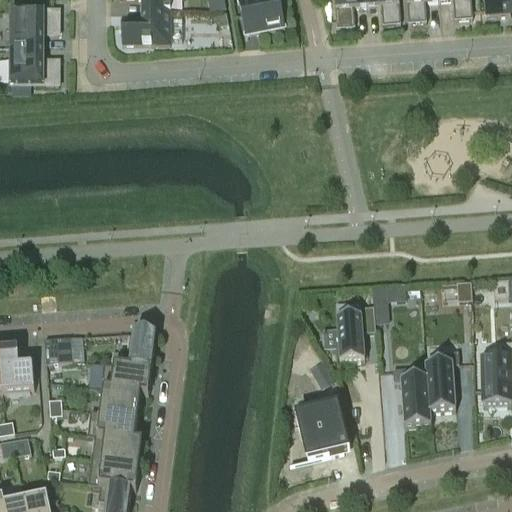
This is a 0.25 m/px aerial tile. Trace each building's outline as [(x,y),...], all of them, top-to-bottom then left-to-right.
[(170,0),(122,0),(122,3),(142,3),(142,17),(170,17),(170,0)] [(245,43),(285,35),(279,3),(272,4),(270,0),(242,0),(243,1),(238,2),(245,43)] [(353,12),(367,11),(366,0),(333,0),(337,34),(355,32),(353,12)] [(398,0),(366,0),(367,11),(381,10),(383,30),(401,29),(398,0)] [(425,7),(439,6),(438,0),(406,0),(408,28),(426,27),(425,7)] [(470,0),(438,0),(439,6),(453,5),(454,25),(472,23),(470,0)] [(509,2),(511,1),(511,0),(485,0),(487,22),(510,20),(509,2)] [(10,52),(38,52),(37,40),(58,40),(59,15),(11,15),(10,52)] [(122,31),(122,49),(170,50),(170,45),(182,45),(182,20),(170,20),(170,17),(142,17),(142,31),(122,31)] [(218,20),(221,32),(229,30),(226,18),(218,20)] [(10,89),(10,101),(30,101),(30,89),(58,89),(58,64),(38,64),(38,52),(10,52),(10,89)] [(470,289),(457,290),(459,306),(471,305),(470,289)] [(386,294),(372,295),(374,312),(374,319),(387,319),(387,308),(386,294)] [(374,320),(374,312),(361,313),(360,308),(335,310),(340,368),(365,366),(363,338),(375,338),(374,320)] [(123,357),(121,372),(121,373),(152,377),(156,341),(145,337),(134,338),(131,358),(123,357)] [(70,343),(57,344),(59,369),(72,368),(70,343)] [(57,344),(45,345),(46,369),(59,369),(57,344)] [(506,364),(482,364),(483,412),(511,411),(511,388),(511,381),(511,380),(511,349),(505,349),(506,364)] [(0,356),(0,366),(2,398),(34,395),(33,372),(19,373),(18,355),(0,356)] [(428,383),(430,418),(456,416),(452,371),(459,370),(458,358),(441,359),(442,369),(427,370),(428,383)] [(322,368),(312,374),(323,393),(333,387),(322,368)] [(92,369),(89,393),(103,395),(141,399),(141,400),(148,401),(152,377),(121,373),(121,372),(104,369),(104,371),(92,369)] [(410,374),(393,376),(394,388),(401,387),(404,433),(431,431),(430,418),(428,383),(411,384),(410,374)] [(103,395),(100,417),(100,418),(138,423),(141,400),(141,399),(103,395)] [(309,409),(295,412),(302,440),(309,466),(343,458),(349,457),(338,410),(332,411),(330,404),(309,409)] [(49,406),(50,414),(62,413),(61,405),(49,406)] [(62,421),(62,413),(50,414),(50,422),(62,421)] [(135,446),(138,423),(100,418),(100,417),(91,416),(87,442),(95,443),(95,442),(135,447),(135,446)] [(7,441),(15,440),(13,428),(5,429),(7,441)] [(95,442),(95,443),(92,466),(139,472),(142,447),(135,446),(135,447),(95,442)] [(28,444),(12,446),(15,461),(30,459),(28,444)] [(12,446),(0,448),(3,463),(15,461),(12,446)] [(53,455),(53,463),(65,462),(65,454),(53,455)] [(88,490),(100,492),(101,491),(131,495),(131,496),(136,496),(139,472),(92,466),(88,490)] [(48,476),(47,484),(60,486),(60,478),(48,476)] [(128,511),(131,496),(131,495),(101,491),(100,492),(99,506),(106,507),(105,511),(128,511)] [(23,497),(2,501),(1,501),(3,511),(25,511),(24,501),(23,497)] [(48,511),(46,497),(24,501),(25,511),(48,511)]
